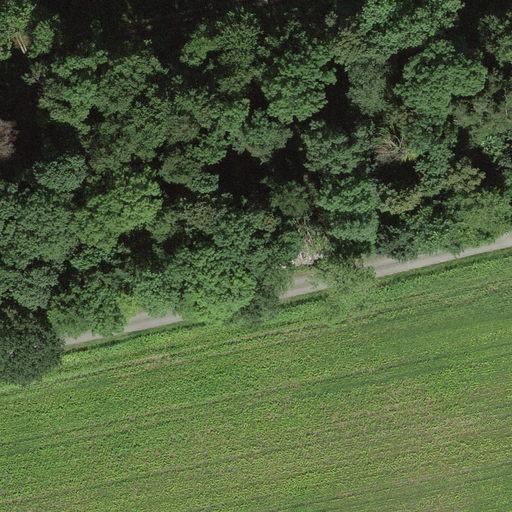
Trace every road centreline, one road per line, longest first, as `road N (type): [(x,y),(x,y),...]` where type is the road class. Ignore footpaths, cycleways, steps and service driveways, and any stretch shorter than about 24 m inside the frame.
road 1 (unclassified): [(0,351),(511,243)]
road 2 (track): [(0,56),(268,0)]
